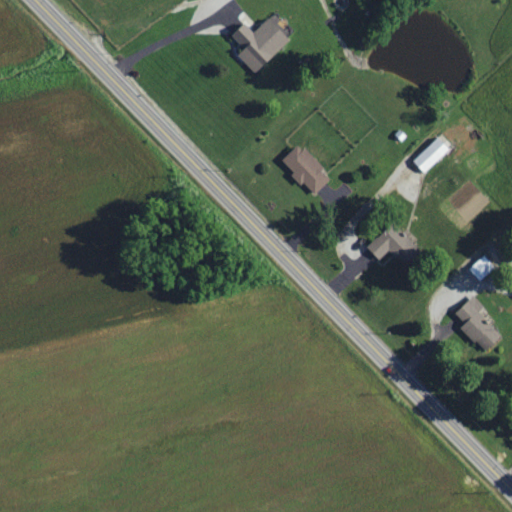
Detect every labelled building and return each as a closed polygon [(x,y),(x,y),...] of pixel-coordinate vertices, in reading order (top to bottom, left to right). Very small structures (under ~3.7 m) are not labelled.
[(253,32),(244,22),(231,35),(244,48),(237,54),(255,72),(293,37),(272,14),(253,32)] [(412,160),(424,173),(450,149),(439,137),(412,160)] [(330,179),(321,170),(323,168),(299,143),(281,161),(302,183),(303,182),(315,194),(330,179)] [(416,248),(393,223),(367,247),(379,259),(389,249),(401,262),(416,248)] [(461,326),(485,351),(502,336),(478,311),(483,306),(473,295),(455,312),(465,323),(461,326)]
